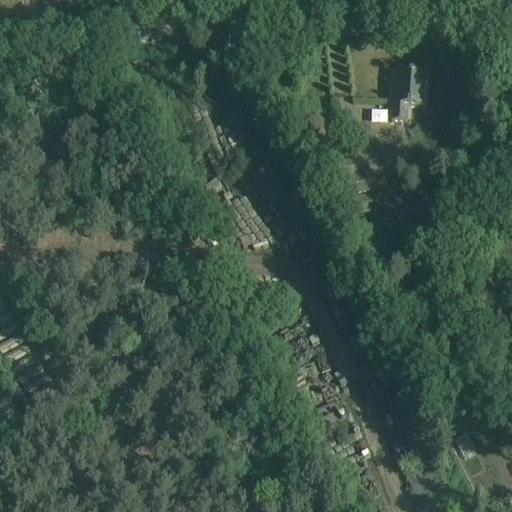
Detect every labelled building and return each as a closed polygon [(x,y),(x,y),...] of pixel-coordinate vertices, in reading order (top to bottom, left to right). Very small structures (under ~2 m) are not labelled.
[(422,112),(422,98),(424,78),(399,76),(397,93),(393,92),(391,124),(407,125),(408,111),(422,112)] [(370,175),(367,160),(340,164),(343,180),(370,175)] [(386,192),(382,175),(341,182),(344,199),(386,192)] [(348,220),(395,211),(392,194),(345,202),(348,220)] [(450,205),(454,224),(490,218),(491,222),(511,217),(511,194),(505,196),(450,205)] [(452,418),(445,403),(429,413),(438,427),(452,418)]
